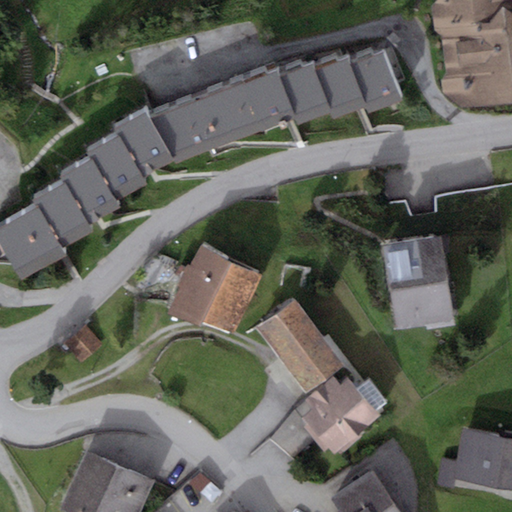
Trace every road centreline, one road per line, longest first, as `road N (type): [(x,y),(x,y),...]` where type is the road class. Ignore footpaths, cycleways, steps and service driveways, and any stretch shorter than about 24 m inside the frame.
road 1 (residential): [(511,128),(308,160),(246,179),(186,208),(56,322),(13,343)]
road 2 (track): [(12,424),(180,331),(205,326),(271,359),(282,379),(279,399),(215,461)]
road 3 (residential): [(0,419),(28,428),(125,408),(156,418),(195,438),(261,511)]
